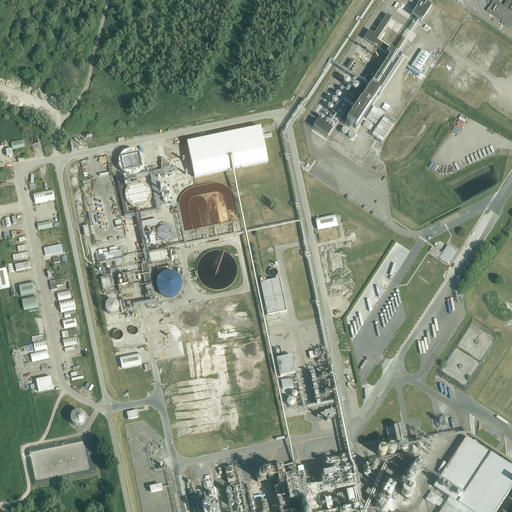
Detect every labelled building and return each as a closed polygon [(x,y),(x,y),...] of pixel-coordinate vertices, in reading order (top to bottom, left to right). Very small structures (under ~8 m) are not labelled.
[(421,22),(432,6),(423,0),(407,0),(407,1),(416,7),(411,15),(421,22)] [(511,0),(508,0),(504,7),(495,0),(487,12),(511,28),(511,0)] [(355,128),(401,57),(377,41),(391,18),(386,15),(374,34),(369,31),(363,39),(390,56),(346,122),(355,128)] [(419,72),(430,56),(422,50),(411,66),(419,72)] [(313,127),(327,137),(332,130),(318,120),(313,127)] [(366,121),(362,126),(370,131),(373,126),(366,121)] [(188,144),(195,177),(267,162),(260,129),(260,128),(187,143),(187,144),(188,144)] [(18,148),(26,146),(24,138),(16,140),(18,148)] [(0,153),(1,160),(9,159),(6,143),(0,143),(0,153)] [(161,163),(160,164),(161,169),(169,167),(168,162),(164,163),(163,159),(161,160),(161,163)] [(153,197),(151,187),(129,190),(130,195),(127,195),(128,199),(131,199),(131,202),(134,201),(135,203),(148,202),(148,198),(153,197)] [(35,204),(54,200),(52,189),(33,193),(35,204)] [(339,226),(337,214),(317,218),(319,230),(339,226)] [(10,217),(3,219),(5,227),(12,225),(10,217)] [(52,228),(50,221),(37,224),(38,230),(52,228)] [(172,234),(172,232),(172,231),(172,230),(171,228),(170,227),(169,226),(167,226),(166,225),(165,225),(163,225),(162,226),(161,226),(160,227),(159,228),(158,229),(158,231),(158,232),(158,234),(158,235),(158,236),(159,237),(161,238),(162,239),(163,239),(165,240),(166,239),(167,239),(169,239),(170,238),(171,237),(171,235),(172,234)] [(448,233),(442,240),(445,243),(451,235),(448,233)] [(153,235),(144,237),(146,244),(154,243),(153,235)] [(27,244),(19,246),(20,252),(29,250),(27,244)] [(432,247),(429,252),(439,259),(448,265),(457,251),(448,245),(443,254),(432,247)] [(124,264),(121,250),(112,252),(115,266),(124,264)] [(149,265),(169,261),(167,250),(149,254),(150,261),(148,261),(149,265)] [(14,264),(15,271),(30,268),(29,262),(14,264)] [(6,268),(0,269),(0,289),(10,287),(6,268)] [(179,276),(179,273),(166,271),(164,276),(157,275),(155,280),(159,282),(157,292),(161,294),(161,296),(167,299),(171,300),(172,298),(179,299),(183,289),(185,278),(179,276)] [(112,278),(103,280),(104,288),(114,287),(112,278)] [(268,316),(287,312),(280,279),(266,282),(265,278),(260,279),(261,284),(268,316)] [(50,288),(63,285),(62,279),(49,282),(50,288)] [(33,282),(18,285),(21,297),(35,294),(33,282)] [(58,301),(71,298),(69,291),(56,293),(58,301)] [(36,297),(21,299),(23,311),(38,308),(36,297)] [(75,310),(73,299),(58,302),(61,313),(75,310)] [(120,310),(120,309),(120,307),(119,306),(119,305),(118,304),(117,302),(115,302),(114,301),(112,301),(111,301),(109,301),(108,302),(107,303),(106,304),(105,305),(104,307),(104,309),(104,310),(105,312),(105,313),(106,314),(108,315),(109,316),(110,316),(112,316),(113,316),(115,316),(116,315),(117,314),(118,313),(119,312),(120,310)] [(181,311),(183,328),(200,327),(199,310),(181,311)] [(64,329),(76,326),(75,318),(62,321),(64,329)] [(122,337),(122,336),(122,334),(121,333),(119,332),(118,331),(116,332),(115,333),(114,334),(114,336),(114,337),(114,338),(115,339),(116,340),(118,340),(120,340),(121,339),(122,338),(122,337)] [(64,347),(76,344),(75,337),(62,339),(64,347)] [(45,342),(33,344),(35,353),(47,351),(45,342)] [(32,362),(49,359),(47,351),(35,353),(30,354),(32,362)] [(122,367),(143,364),(141,353),(121,356),(122,367)] [(280,377),(295,374),(291,356),(276,359),(280,377)] [(27,382),(28,390),(52,385),(50,377),(27,382)] [(283,390),(294,388),(292,379),(281,381),(283,390)] [(293,407),(298,401),(292,397),(287,402),(293,407)] [(128,411),(129,419),(140,417),(139,409),(128,411)] [(86,421),(86,420),(86,419),(85,417),(84,416),(84,415),(83,415),(81,414),(80,414),(79,414),(78,414),(77,414),(76,415),(75,416),(74,417),(74,418),(73,419),(73,420),(73,422),(74,423),(75,424),(75,425),(76,426),(78,426),(79,426),(80,426),(82,426),(83,425),(84,425),(85,424),(85,422),(86,421)] [(404,444),(400,425),(387,428),(389,434),(396,432),(399,445),(404,444)] [(440,511),(494,511),(511,485),(511,467),(508,464),(466,437),(465,439),(448,464),(433,488),(450,498),(447,502),(443,509),(440,511)] [(388,454),(388,452),(388,451),(388,450),(387,449),(386,448),(385,448),(383,447),(382,447),(381,448),(379,449),(378,451),(378,452),(378,454),(379,456),(381,457),(382,458),(383,458),(385,457),(386,457),(387,456),(387,455),(388,454)] [(398,454),(398,452),(398,450),(397,448),(395,447),(394,447),(393,447),(391,448),(390,449),(389,450),(389,452),(389,454),(391,455),(392,456),(394,456),(395,456),(397,455),(398,454)] [(325,466),(348,463),(347,456),(324,459),(325,466)] [(292,467),(275,471),(279,488),(275,489),(279,507),(300,503),(302,511),(361,511),(360,508),(359,508),(355,490),(346,492),(350,510),(341,511),(321,511),(320,504),(320,505),(316,487),(304,489),(302,478),(284,481),(283,475),(293,473),(292,467)] [(346,474),(344,474),(346,485),(351,484),(350,481),(352,481),(351,472),(351,469),(345,469),(346,474)] [(323,473),(324,484),(336,482),(336,477),(339,476),(339,471),(323,473)] [(416,495),(416,493),(416,491),(416,490),(415,489),(414,488),(413,487),(412,486),(411,486),(410,486),(408,486),(407,486),(406,487),(405,488),(404,489),(403,490),(403,491),(403,493),(403,494),(403,495),(404,497),(405,498),(406,498),(407,499),(409,499),(410,499),(411,499),(412,499),(413,498),(414,497),(415,496),(416,495)] [(432,491),(427,499),(442,509),(447,500),(432,491)]
